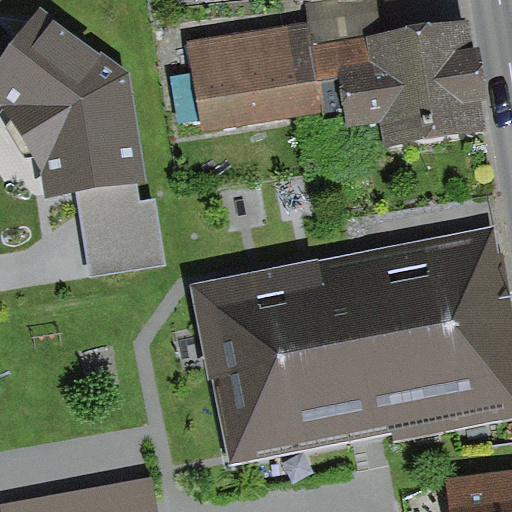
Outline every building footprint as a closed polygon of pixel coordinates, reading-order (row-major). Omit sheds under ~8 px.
[(377,0),(331,0),(305,5),(307,20),(312,46),(383,35),(377,0)] [(98,55),(39,8),(0,62),(0,105),(3,108),(42,169),(45,196),(77,193),(138,183),(147,183),(129,73),(102,52),(98,55)] [(312,46),(307,20),(187,40),(202,132),(322,113),(317,82),(312,46)] [(474,49),(469,20),(383,35),(312,46),(317,82),(340,78),(348,127),(380,122),(384,146),(487,129),(482,102),(490,100),(481,47),(474,49)] [(138,183),(77,193),(90,277),(167,265),(156,199),(141,202),(138,183)] [(511,391),(485,237),(194,287),(225,463),(511,413),(511,391)] [(511,511),(511,466),(431,477),(435,511),(511,511)] [(158,511),(152,476),(0,504),(1,511),(158,511)]
